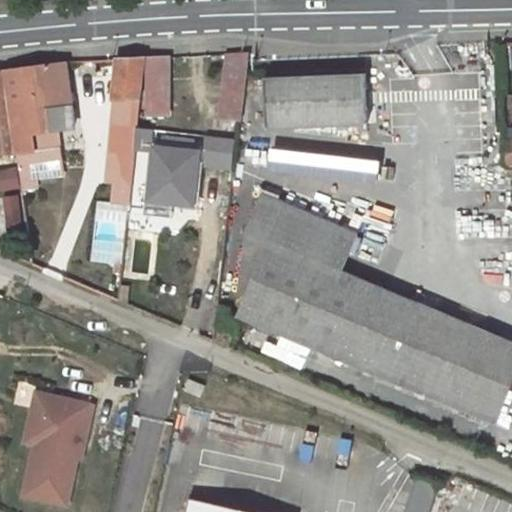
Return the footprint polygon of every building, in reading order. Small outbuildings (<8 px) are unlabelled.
[(167,51),(144,52),(146,108),(168,108),(167,51)] [(137,99),(142,52),(113,54),(111,54),(111,95),(137,99)] [(249,53),(226,54),(223,86),(245,88),(248,62),(249,53)] [(57,57),(2,63),(13,144),(53,142),(51,121),(63,121),(57,57)] [(0,144),(13,144),(2,63),(0,62),(0,144)] [(366,74),(267,78),(269,129),(368,125),(366,74)] [(219,119),(241,121),(245,88),(223,86),(219,119)] [(207,155),(230,159),(234,139),(211,135),(207,155)] [(161,149),(154,148),(154,200),(202,200),(202,148),(191,148),(190,138),(161,139),(161,149)] [(380,162),(273,150),(271,168),(378,180),(380,162)] [(242,313),(375,368),(396,293),(341,270),(355,236),(268,195),(252,231),(247,240),(243,288),(251,293),(242,313)] [(125,220),(163,220),(163,200),(154,200),(127,200),(125,220)] [(118,285),(117,299),(124,302),(126,285),(118,285)] [(511,341),(396,293),(375,368),(487,414),(511,356),(511,341)] [(205,385),(189,378),(184,390),(202,398),(207,386),(205,385)] [(93,403),(50,394),(46,411),(34,408),(26,442),(35,444),(27,478),(34,480),(30,496),(66,504),(80,443),(84,444),(93,403)] [(429,511),(438,487),(414,479),(403,511),(429,511)] [(256,511),(193,499),(189,511),(256,511)]
